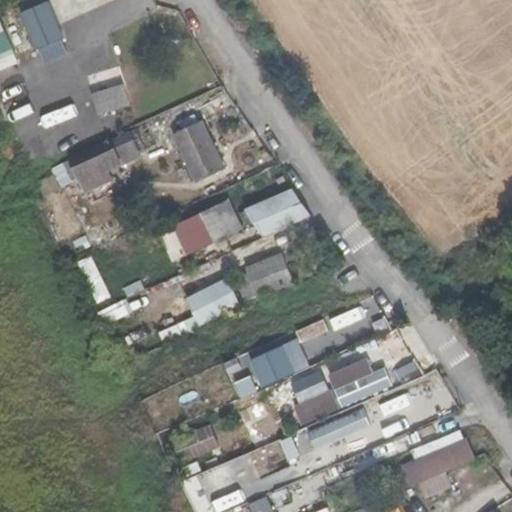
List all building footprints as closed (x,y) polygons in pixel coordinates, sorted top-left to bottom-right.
[(24,6),(5,15),(27,64),(46,55),(24,6)] [(0,14),(0,75),(27,64),(5,15),(4,12),(0,14)] [(92,91),(121,85),(118,71),(89,77),(92,91)] [(0,94),(2,99),(19,93),(12,74),(0,78),(0,94)] [(90,94),(97,115),(129,106),(122,85),(90,94)] [(23,123),(49,110),(43,99),(17,113),(23,123)] [(198,182),(224,169),(201,121),(175,134),(198,182)] [(109,171),(142,155),(129,131),(72,158),(87,191),(112,180),(109,171)] [(45,137),(24,141),(29,167),(50,163),(45,137)] [(69,163),(54,167),(60,190),(76,186),(69,163)] [(265,236),(310,216),(292,188),(246,209),(265,236)] [(217,245),(245,232),(230,200),(203,212),(217,245)] [(172,227),(186,255),(212,243),(198,214),(172,227)] [(245,299),(293,282),(284,255),(248,268),(249,273),(236,278),(245,299)] [(227,278),(186,299),(199,326),(241,305),(227,278)] [(374,298),(298,332),(314,367),(390,332),(374,298)] [(253,356),(262,386),(311,372),(302,342),(253,356)] [(226,362),(230,376),(247,372),(243,357),(226,362)] [(333,389),(342,409),(394,387),(385,367),(333,389)] [(252,375),(236,383),(244,400),(260,392),(252,375)] [(300,404),(308,422),(339,409),(332,390),(300,404)] [(384,418),(411,405),(405,392),(378,405),(384,418)] [(372,437),(364,413),(308,430),(315,454),(372,437)] [(220,448),(211,425),(174,439),(187,474),(210,466),(206,454),(220,448)] [(462,430),(412,451),(416,459),(465,437),(462,430)] [(477,458),(468,436),(465,437),(416,459),(401,465),(410,487),(477,458)] [(307,471),(295,438),(282,442),(292,468),(260,479),(263,487),(307,471)] [(179,482),(192,511),(223,511),(205,471),(179,482)] [(316,477),(249,500),(252,511),(271,511),(322,495),(316,477)]
